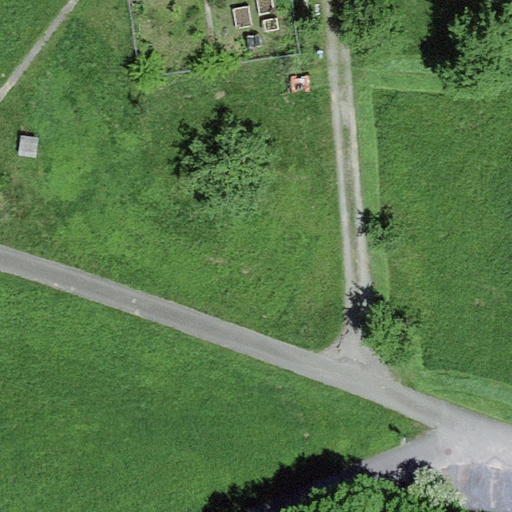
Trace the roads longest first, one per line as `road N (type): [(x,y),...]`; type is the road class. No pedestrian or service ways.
road 1 (track): [(505,442),(361,382),(0,259)]
road 2 (track): [(361,382),(327,0)]
road 3 (track): [(511,443),(312,511)]
